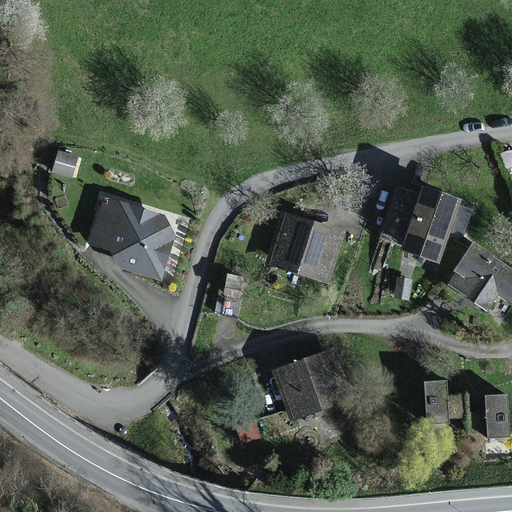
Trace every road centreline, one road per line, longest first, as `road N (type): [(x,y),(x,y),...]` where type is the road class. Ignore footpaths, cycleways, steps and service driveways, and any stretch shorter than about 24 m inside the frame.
road 1 (residential): [(511,133),(310,170),(237,200),(213,230),(168,371),(132,405),(89,401),(0,348)]
road 2 (tertiary): [(0,396),(102,469),(221,511)]
